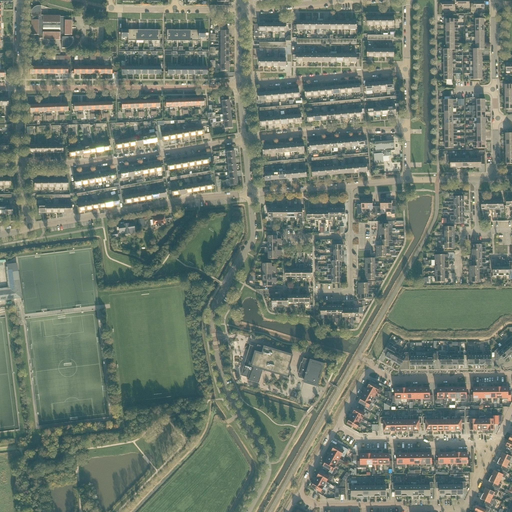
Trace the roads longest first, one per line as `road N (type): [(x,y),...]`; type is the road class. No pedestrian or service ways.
road 1 (track): [(269,511),(432,227),(437,180)]
road 2 (unclassified): [(248,511),(269,469),(228,397),(211,318),(251,242),(249,194)]
road 3 (residential): [(18,164),(100,163),(244,140)]
road 4 (tertiary): [(29,228),(249,194)]
road 5 (residential): [(18,87),(238,84)]
road 6 (unclassified): [(511,369),(452,379),(392,379),(372,369),(337,426)]
road 7 (residential): [(437,180),(435,0)]
road 8 (residential): [(466,508),(314,505),(298,495)]
road 9 (residential): [(238,84),(407,68)]
road 10 (residential): [(244,140),(407,130)]
road 11 (residential): [(496,444),(361,440),(337,426)]
